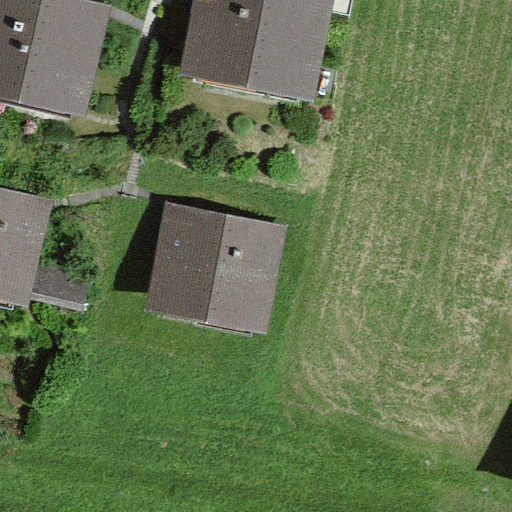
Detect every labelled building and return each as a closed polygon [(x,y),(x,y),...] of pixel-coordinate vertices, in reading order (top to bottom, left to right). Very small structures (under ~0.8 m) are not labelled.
[(97,20),(25,0),(0,0),(0,96),(70,116),(97,20)] [(319,0),(199,0),(185,72),(299,96),(319,0)] [(40,210),(0,198),(0,298),(15,303),(40,210)] [(277,239),(171,210),(146,304),(251,333),(277,239)] [(39,294),(94,297),(96,264),(40,261),(39,294)]
